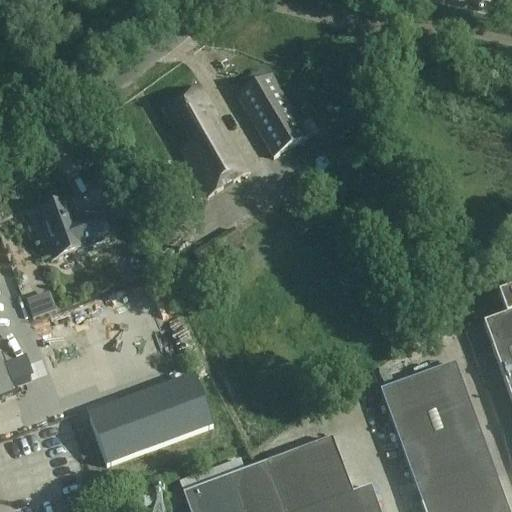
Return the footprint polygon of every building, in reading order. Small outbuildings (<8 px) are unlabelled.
[(240,95),(236,98),(273,160),(309,138),(271,76),(267,79),(262,71),(235,87),(240,95)] [(249,176),(200,89),(164,110),(178,134),(172,137),(208,199),(249,176)] [(194,206),(170,164),(146,178),(170,219),(154,228),(170,255),(192,243),(177,215),(194,206)] [(52,263),(109,242),(99,213),(74,222),(68,204),(37,215),(39,219),(36,220),(52,263)] [(205,275),(236,256),(232,249),(242,243),(234,229),(192,255),(205,275)] [(511,292),(498,297),(506,319),(483,327),(511,405),(511,292)] [(0,404),(16,399),(0,355),(0,404)] [(440,372),(386,392),(380,394),(422,511),(508,511),(456,367),(440,372)] [(87,413),(90,423),(108,468),(212,429),(192,374),(87,413)] [(179,485),(184,498),(188,511),(378,511),(371,490),(353,497),(333,443),(245,475),(240,462),(179,485)]
